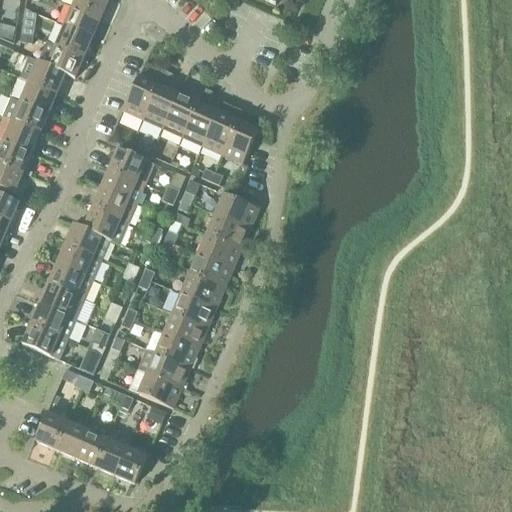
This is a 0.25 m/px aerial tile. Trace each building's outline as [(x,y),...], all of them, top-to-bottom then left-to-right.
[(76,0),(73,8),(101,20),(109,0),(76,0)] [(73,8),(64,27),(92,40),(101,20),(73,8)] [(21,36),(33,38),(36,17),(25,12),(21,36)] [(64,27),(55,48),(84,60),(92,40),(64,27)] [(32,46),(33,38),(21,36),(20,45),(32,46)] [(51,57),(47,67),(65,75),(65,76),(75,80),(84,60),(55,48),(47,44),(42,54),(51,57)] [(37,63),(29,83),(57,95),(65,76),(65,75),(47,67),(37,63)] [(161,82),(165,73),(156,69),(153,78),(161,82)] [(174,77),(165,73),(161,82),(170,86),(174,77)] [(143,122),(159,87),(138,78),(123,113),(143,122)] [(29,83),(20,103),(48,115),(57,95),(29,83)] [(159,87),(143,122),(162,131),(178,96),(159,87)] [(201,100),(204,91),(196,87),(192,96),(201,100)] [(213,95),(204,91),(201,100),(209,103),(213,95)] [(178,96),(162,131),(183,140),(198,105),(178,96)] [(48,115),(20,103),(20,104),(10,100),(1,118),(12,123),(40,135),(48,115)] [(198,105),(183,140),(203,149),(218,114),(198,105)] [(218,114),(203,149),(222,158),(237,123),(218,114)] [(3,143),(31,155),(40,135),(12,123),(3,143)] [(258,132),(237,123),(222,158),(242,167),(258,132)] [(31,155),(3,143),(0,141),(0,165),(22,175),(31,155)] [(109,171),(145,186),(153,166),(118,151),(109,171)] [(22,175),(0,165),(0,189),(14,196),(22,175)] [(100,191),(136,206),(145,186),(109,171),(100,191)] [(201,180),(210,184),(214,175),(205,171),(201,180)] [(210,184),(219,188),(223,179),(214,175),(210,184)] [(179,193),(168,188),(165,196),(176,201),(179,193)] [(138,207),(136,206),(100,191),(92,211),(129,227),(138,207)] [(182,202),(191,206),(194,198),(185,194),(182,202)] [(0,220),(10,225),(19,204),(0,195),(0,220)] [(176,201),(165,196),(162,203),(173,208),(176,201)] [(224,196),(215,216),(250,231),(259,212),(224,196)] [(187,216),(191,206),(182,202),(178,212),(187,216)] [(129,227),(92,211),(83,230),(101,239),(110,243),(120,247),(129,227)] [(190,221),(176,215),(173,223),(187,229),(190,221)] [(250,231),(215,216),(206,237),(242,252),(250,231)] [(0,243),(1,244),(10,225),(0,220),(0,243)] [(101,239),(83,230),(74,226),(65,247),(102,262),(110,243),(101,239)] [(148,235),(159,240),(162,233),(151,228),(148,235)] [(177,237),(168,233),(164,242),(174,246),(177,237)] [(156,248),(159,240),(148,235),(145,243),(156,248)] [(242,252),(206,237),(198,256),(233,271),(242,252)] [(161,251),(170,255),(174,246),(164,242),(161,251)] [(102,262),(65,247),(57,266),(93,282),(102,262)] [(233,271),(198,256),(189,276),(225,291),(233,271)] [(93,282),(57,266),(48,286),(84,302),(93,282)] [(126,273),(136,277),(139,270),(129,266),(126,273)] [(142,280),(151,284),(155,276),(145,271),(142,280)] [(133,285),(136,277),(126,273),(122,280),(133,285)] [(225,291),(189,276),(181,296),(216,311),(225,291)] [(147,293),(151,284),(142,280),(138,289),(147,293)] [(84,302),(48,286),(39,306),(76,322),(84,302)] [(216,311),(181,296),(172,316),(207,331),(216,311)] [(108,312),(119,317),(122,310),(111,305),(108,312)] [(76,322),(39,306),(31,326),(67,342),(76,322)] [(125,319),(134,323),(137,315),(128,311),(125,319)] [(116,325),(119,317),(108,312),(105,320),(116,325)] [(207,331),(172,316),(164,336),(199,351),(207,331)] [(130,333),(134,323),(125,319),(121,329),(130,333)] [(58,362),(67,342),(31,326),(22,346),(58,362)] [(164,336),(155,356),(190,371),(199,351),(164,336)] [(91,352),(102,357),(105,350),(94,345),(91,352)] [(111,351),(108,359),(117,363),(120,355),(111,351)] [(99,365),(102,357),(91,352),(87,360),(99,365)] [(155,356),(146,352),(138,372),(146,376),(182,391),(190,371),(155,356)] [(108,359),(104,368),(113,372),(117,363),(108,359)] [(173,411),(182,391),(146,376),(138,396),(173,411)] [(82,392),(87,381),(79,377),(74,388),(82,392)] [(93,384),(87,381),(82,392),(89,395),(93,384)] [(106,389),(103,396),(111,399),(110,402),(121,407),(126,398),(106,389)] [(128,412),(133,401),(126,398),(121,407),(121,409),(128,412)] [(34,443),(56,452),(68,424),(71,416),(57,411),(54,418),(46,415),(34,443)] [(91,423),(87,432),(75,460),(95,469),(107,441),(111,431),(91,423)] [(75,460),(87,432),(68,424),(56,452),(75,460)] [(115,478),(127,450),(107,441),(95,469),(115,478)] [(127,450),(115,478),(134,486),(147,458),(127,450)]
